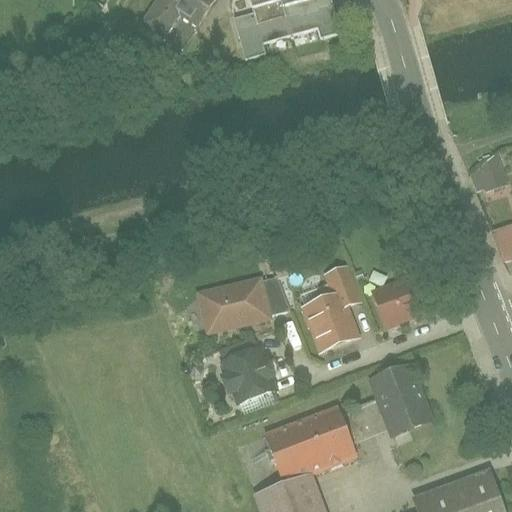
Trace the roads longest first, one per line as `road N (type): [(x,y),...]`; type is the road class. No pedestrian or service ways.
road 1 (tertiary): [(435,165),(383,0)]
road 2 (tertiary): [(435,165),(495,315)]
